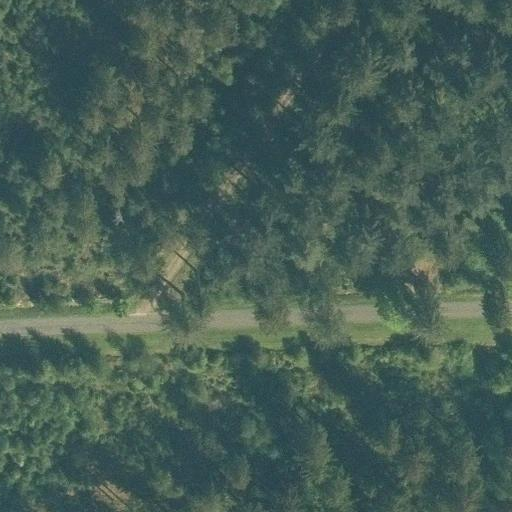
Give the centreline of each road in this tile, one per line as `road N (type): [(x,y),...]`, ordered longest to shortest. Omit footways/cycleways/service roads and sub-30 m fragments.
road 1 (unclassified): [(511,306),(0,326)]
road 2 (track): [(335,0),(128,321)]
